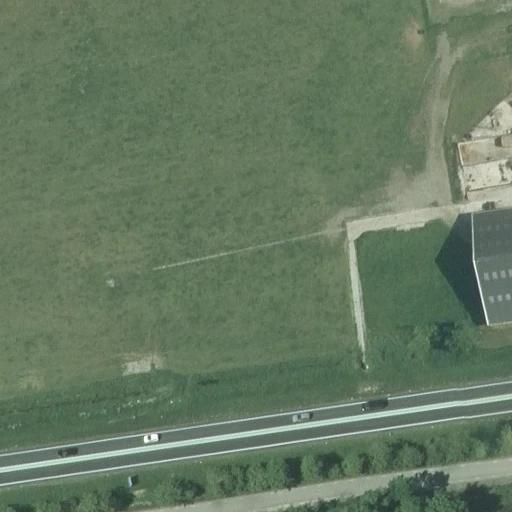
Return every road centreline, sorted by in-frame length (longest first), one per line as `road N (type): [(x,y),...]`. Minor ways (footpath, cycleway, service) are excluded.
road 1 (trunk): [(0,470),(511,396)]
road 2 (unclassified): [(246,511),(511,469)]
